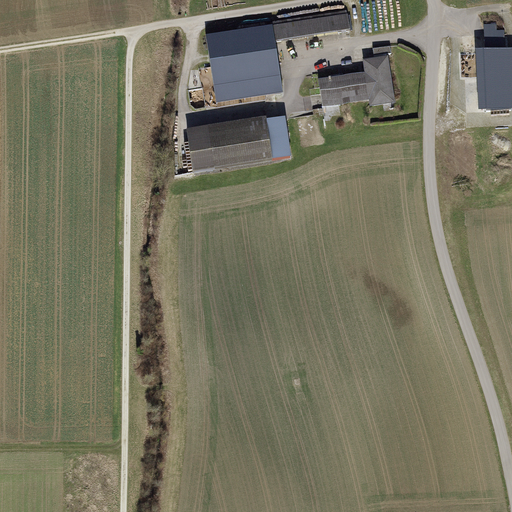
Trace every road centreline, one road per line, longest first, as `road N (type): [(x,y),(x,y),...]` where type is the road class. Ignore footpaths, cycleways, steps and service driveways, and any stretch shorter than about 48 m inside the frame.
road 1 (unclassified): [(511,489),(434,221),(435,0)]
road 2 (track): [(126,511),(136,30)]
road 3 (track): [(136,30),(320,0)]
road 4 (track): [(0,50),(136,30)]
road 5 (track): [(0,440),(129,435)]
